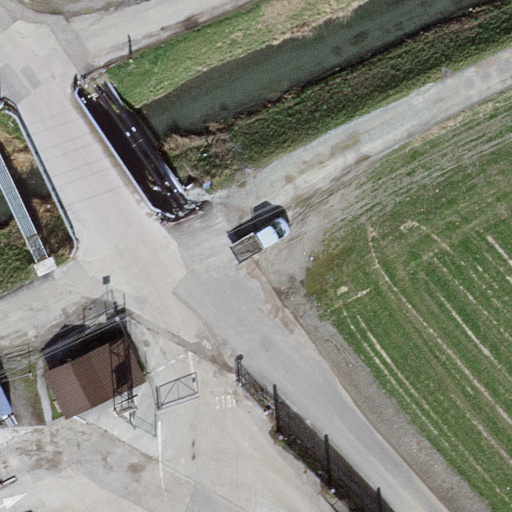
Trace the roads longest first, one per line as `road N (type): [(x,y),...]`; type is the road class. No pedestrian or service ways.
road 1 (track): [(511,79),(304,175),(178,281)]
road 2 (track): [(215,0),(3,55)]
